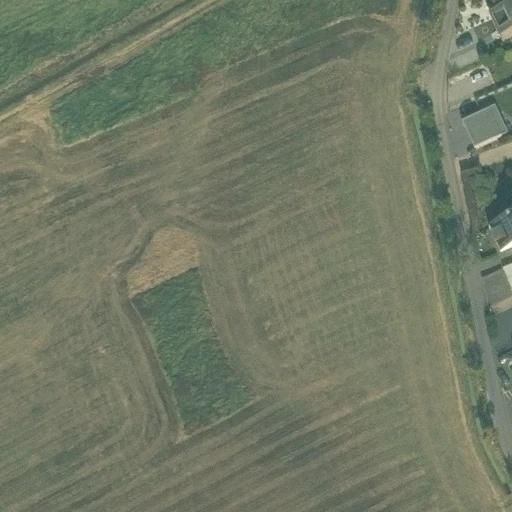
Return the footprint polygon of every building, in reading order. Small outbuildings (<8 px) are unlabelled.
[(511,0),(490,0),(499,19),(500,19),(511,13),(511,0)] [(511,40),(511,13),(500,19),(499,19),(492,22),(503,45),(511,40)] [(489,114),(502,141),(509,138),(496,111),(489,114)] [(489,114),(462,126),(475,154),(502,141),(489,114)] [(511,222),(490,232),(492,238),(494,237),(504,255),(508,253),(509,254),(511,252),(511,222)] [(502,259),(511,254),(511,252),(509,254),(508,253),(504,255),(494,237),(492,238),(502,259)]
